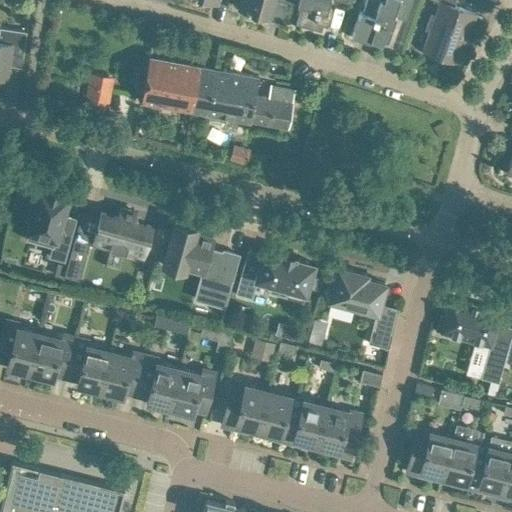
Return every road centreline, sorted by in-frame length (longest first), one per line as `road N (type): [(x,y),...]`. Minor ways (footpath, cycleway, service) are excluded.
road 1 (residential): [(444,243),(0,125)]
road 2 (residential): [(480,112),(108,0)]
road 3 (residential): [(444,243),(368,511)]
road 4 (residential): [(365,511),(184,468),(172,511)]
